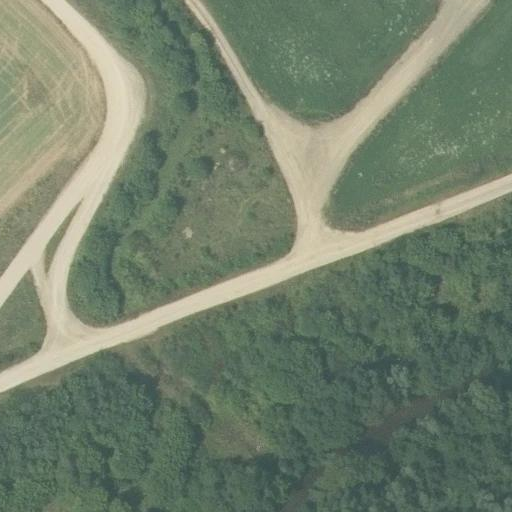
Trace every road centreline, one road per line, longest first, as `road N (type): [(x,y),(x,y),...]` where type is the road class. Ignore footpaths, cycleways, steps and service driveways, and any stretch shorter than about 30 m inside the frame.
road 1 (track): [(511,232),(0,442)]
road 2 (track): [(0,30),(116,136),(127,168),(125,199),(52,332),(51,383),(64,412)]
road 3 (track): [(317,310),(186,65),(114,0)]
road 4 (track): [(317,310),(329,242),(440,66)]
